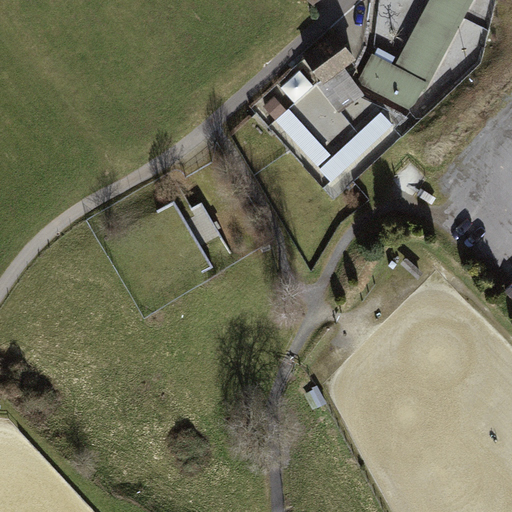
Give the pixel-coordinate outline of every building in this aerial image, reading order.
[(306,0),(318,12),(330,0),(306,0)] [(431,0),(397,74),(375,64),(363,92),(424,120),(479,0),(431,0)] [(381,0),(378,18),(398,23),(403,0),(381,0)] [(342,46),(311,72),(338,116),(362,107),(349,84),(361,69),(342,46)] [(283,78),(291,99),(314,91),(306,70),(283,78)] [(338,161),(283,94),(268,118),(333,196),(390,149),(375,130),(338,161)]
